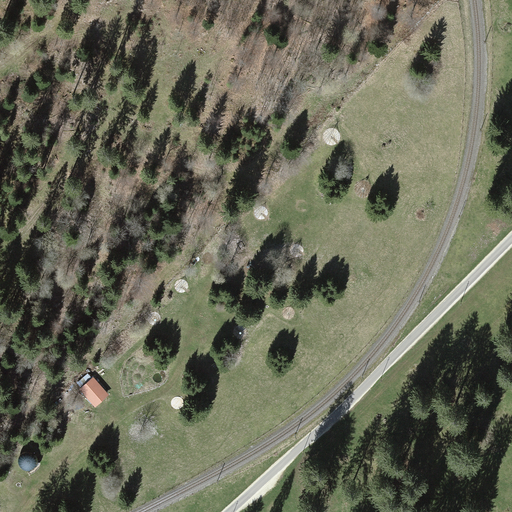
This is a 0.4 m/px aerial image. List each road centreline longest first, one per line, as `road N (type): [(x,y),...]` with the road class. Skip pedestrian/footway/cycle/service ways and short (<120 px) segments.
road 1 (unclassified): [(511,240),(230,511)]
road 2 (track): [(114,414),(23,511)]
